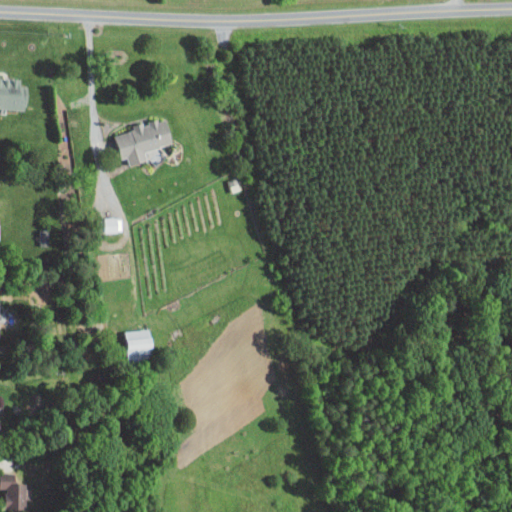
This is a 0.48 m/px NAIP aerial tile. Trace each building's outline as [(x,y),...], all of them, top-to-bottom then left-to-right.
[(0,106),(23,108),(23,104),(25,104),(26,85),(19,84),(19,78),(0,76),(0,106)] [(113,134),(120,157),(126,156),(128,163),(146,158),(144,150),(159,146),(158,145),(171,141),(164,118),(157,120),(157,117),(148,120),(149,122),(142,124),(141,121),(132,124),(133,127),(130,128),(130,129),(113,134)] [(95,219),(96,230),(103,229),(104,231),(116,230),(116,229),(121,229),(120,218),(116,218),(116,216),(103,217),(103,219),(95,219)] [(39,229),(40,245),(48,245),(48,228),(39,229)] [(124,330),(127,363),(151,361),(148,328),(124,330)]
